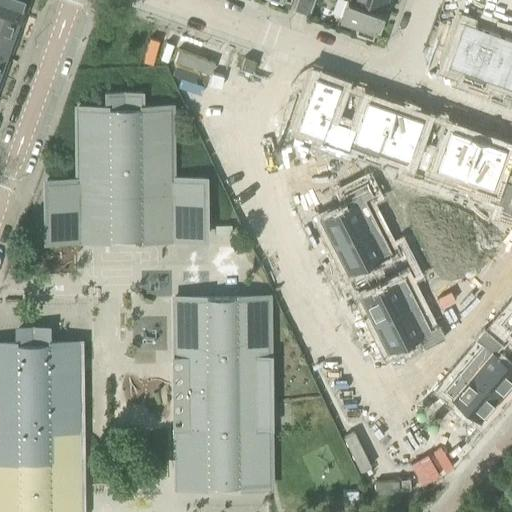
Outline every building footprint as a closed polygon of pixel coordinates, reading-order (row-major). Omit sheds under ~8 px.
[(0,0),(0,6),(20,14),(24,5),(28,6),(30,0),(0,0)] [(309,15),(314,0),(297,0),(294,10),(309,15)] [(379,20),(382,10),(353,0),(345,0),(339,18),(358,25),(355,32),(372,38),(375,31),(380,33),(384,21),(379,20)] [(390,3),(391,0),(353,0),(382,10),(386,1),(390,3)] [(17,24),(20,14),(0,6),(0,29),(18,36),(21,25),(17,24)] [(511,39),(463,22),(447,68),(511,90),(511,39)] [(18,36),(0,29),(0,52),(6,55),(9,46),(14,47),(18,36)] [(256,61),(245,57),(241,68),(252,72),(256,61)] [(320,77),(304,123),(331,133),(327,144),(340,149),(348,126),(335,121),(347,86),(320,77)] [(204,178),(176,179),(173,179),(171,107),(142,107),(142,93),(107,94),(107,108),(78,108),(78,180),(46,180),(46,183),(47,239),(108,239),(108,240),(121,241),(131,240),(142,239),(144,239),(144,238),(205,237),(205,222),(204,178)] [(348,126),(340,149),(353,153),(358,139),(386,149),(400,109),(373,99),(361,131),(348,126)] [(400,109),(386,149),(413,159),(408,173),(422,177),(430,155),(416,150),(428,118),(400,109)] [(430,155),(422,177),(435,182),(440,168),(467,178),(482,137),(454,128),(447,148),(443,159),(430,155)] [(482,137),(467,178),(495,188),(490,202),(503,206),(511,184),(498,179),(509,147),(482,137)] [(511,183),(511,184),(503,206),(511,209),(511,183)] [(346,212),(324,223),(337,249),(381,226),(361,188),(340,199),(346,212)] [(231,225),(214,225),(215,234),(232,233),(231,225)] [(381,226),(337,249),(350,274),(379,260),(385,272),(406,262),(400,249),(394,252),(381,226)] [(391,285),(363,300),(376,325),(420,303),(407,277),(413,274),(406,262),(385,272),(391,285)] [(265,366),(269,356),(268,297),(174,298),(175,357),(185,357),(185,370),(185,373),(184,379),(183,386),(183,392),(183,394),(184,401),(184,408),(186,414),(186,427),(176,427),(177,486),(270,485),(270,426),(266,416),(265,405),(266,402),(267,399),(268,396),(268,392),(268,389),(268,386),(267,383),(266,380),(264,377),(265,366)] [(420,303),(376,325),(389,351),(411,339),(418,352),(439,341),(420,303)] [(495,317),(485,328),(504,344),(511,333),(511,309),(501,322),(495,317)] [(482,344),(464,366),(501,398),(511,384),(511,369),(495,354),(504,344),(485,328),(476,339),(482,344)] [(81,511),(82,510),(80,342),(47,343),(47,329),(18,329),(18,343),(0,343),(0,511),(81,511)] [(438,382),(429,392),(447,408),(456,397),(482,420),(501,398),(464,366),(445,388),(438,382)]
